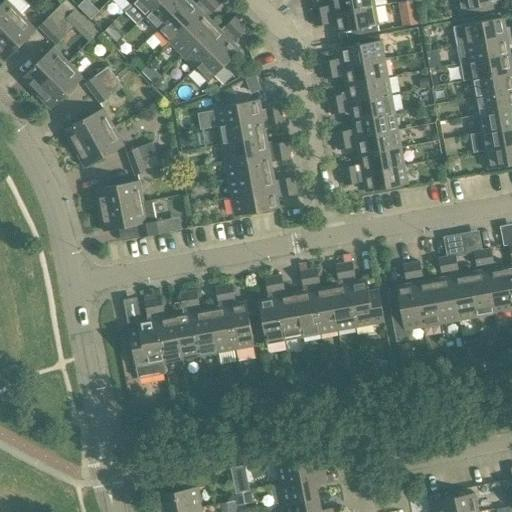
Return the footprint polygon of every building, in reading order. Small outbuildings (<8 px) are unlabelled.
[(29,5),(24,0),(6,0),(0,6),(0,36),(21,15),(20,14),(29,5)] [(136,0),(132,5),(144,18),(161,0),(136,0)] [(161,0),(144,18),(157,30),(187,0),(161,0)] [(190,0),(187,0),(157,30),(170,43),(202,11),(190,0)] [(218,0),(213,0),(206,7),(212,13),(222,3),(218,0)] [(373,0),(330,0),(333,15),(375,7),(373,0)] [(412,0),(398,3),(403,27),(417,24),(412,0)] [(456,0),(459,11),(501,3),(500,0),(456,0)] [(59,7),(39,27),(48,36),(68,16),(59,7)] [(375,7),(333,15),(337,34),(379,25),(375,7)] [(326,8),(312,10),(313,19),(328,16),(326,8)] [(202,11),(170,43),(182,56),(215,24),(202,11)] [(21,15),(0,36),(0,57),(4,62),(37,31),(21,15)] [(68,16),(48,36),(57,45),(77,25),(68,16)] [(328,16),(313,19),(315,27),(329,25),(328,16)] [(235,17),(225,27),(231,33),(241,23),(235,17)] [(504,18),(453,27),(457,46),(511,35),(511,27),(506,29),(504,18)] [(227,37),(195,69),(209,82),(241,50),(233,43),(247,29),(241,23),(231,33),(227,37)] [(215,24),(182,56),(195,69),(227,37),(215,24)] [(511,35),(457,46),(460,64),(468,62),(510,55),(509,45),(511,44),(511,35)] [(381,40),(339,48),(343,67),(385,59),(381,40)] [(53,48),(21,79),(37,95),(69,63),(53,48)] [(511,63),(510,55),(468,62),(471,80),(511,72),(511,63)] [(385,59),(343,67),(346,85),(388,77),(385,59)] [(336,60),(322,62),(323,71),(337,68),(336,60)] [(69,63),(37,95),(52,110),(84,78),(69,63)] [(108,67),(86,84),(93,94),(116,77),(108,67)] [(337,68),(323,71),(325,79),(339,77),(337,68)] [(511,72),(471,80),(474,98),(511,90),(511,72)] [(244,80),(249,94),(259,90),(254,75),(244,80)] [(116,77),(93,94),(101,104),(123,87),(116,77)] [(348,94),(328,98),(330,106),(391,95),(388,77),(346,85),(348,94)] [(427,80),(419,82),(421,90),(429,88),(427,80)] [(511,90),(474,98),(478,116),(511,109),(511,90)] [(391,95),(330,106),(331,115),(351,111),(353,120),(395,113),(391,95)] [(260,100),(215,108),(219,127),(263,119),(260,100)] [(281,107),(267,109),(268,118),(282,115),(281,107)] [(104,109),(64,131),(75,150),(114,128),(104,109)] [(511,109),(478,116),(481,133),(511,127),(511,109)] [(395,113),(353,120),(356,138),(398,130),(395,113)] [(282,115),(268,118),(270,126),(284,123),(282,115)] [(263,119),(219,127),(222,144),(266,136),(263,119)] [(511,127),(481,133),(484,151),(511,145),(511,127)] [(114,128),(75,150),(85,168),(125,147),(114,128)] [(398,130),(356,138),(359,156),(401,148),(398,130)] [(349,131),(335,133),(336,141),(351,139),(349,131)] [(266,136),(222,144),(225,162),(270,154),(275,153),(289,150),(287,142),(268,145),(266,136)] [(351,139),(336,141),(338,150),(352,147),(351,139)] [(153,143),(127,152),(131,164),(144,159),(157,154),(153,143)] [(511,145),(484,151),(488,170),(511,165),(511,145)] [(401,148),(359,156),(363,173),(405,166),(401,148)] [(289,150),(275,153),(276,161),(290,158),(289,150)] [(144,159),(131,164),(136,176),(162,167),(157,154),(144,159)] [(270,154),(225,162),(228,180),(273,171),(270,154)] [(356,166),(341,169),(343,177),(357,174),(356,166)] [(405,166),(363,173),(366,192),(408,185),(405,166)] [(273,171),(228,180),(231,197),(276,189),(273,171)] [(357,174),(343,177),(345,185),(359,183),(357,174)] [(294,178),(280,180),(281,188),(295,186),(294,178)] [(139,181),(95,190),(99,211),(143,202),(139,181)] [(295,186),(281,188),(283,197),(297,195),(295,186)] [(276,189),(231,197),(235,216),(280,208),(276,189)] [(143,202),(99,211),(103,232),(139,225),(142,237),(182,229),(180,217),(157,222),(153,201),(144,203),(143,202)] [(490,249),(482,251),(485,264),(486,270),(494,314),(511,311),(503,267),(494,268),(490,249)] [(482,251),(473,252),(476,266),(485,264),(482,251)] [(455,256),(446,257),(449,271),(457,269),(455,256)] [(446,257),(438,259),(441,272),(449,271),(446,257)] [(353,262),(344,263),(347,277),(355,276),(353,262)] [(420,262),(411,264),(414,277),(422,276),(420,262)] [(344,263),(336,265),(338,279),(347,277),(344,263)] [(411,264),(403,265),(405,279),(414,277),(411,264)] [(511,265),(503,267),(511,311),(511,310),(511,265)] [(317,268),(309,270),(311,284),(320,282),(317,268)] [(309,270),(300,271),(303,285),(311,284),(309,270)] [(486,270),(468,273),(476,318),(494,314),(486,270)] [(468,273),(450,276),(458,321),(476,318),(468,273)] [(282,274),(274,276),(276,290),(284,289),(282,274)] [(274,276),(265,278),(268,292),(276,290),(274,276)] [(450,276),(433,280),(441,324),(458,321),(450,276)] [(356,281),(348,283),(356,327),(384,322),(378,289),(369,291),(367,279),(356,281)] [(433,280),(415,283),(423,327),(441,324),(433,280)] [(348,283),(330,286),(338,331),(356,327),(348,283)] [(423,327),(415,283),(396,286),(396,290),(386,292),(396,342),(414,339),(412,329),(423,327)] [(232,284),(223,285),(226,299),(234,298),(232,284)] [(223,285),(215,287),(218,301),(226,299),(223,285)] [(330,286),(312,289),(320,334),(338,331),(330,286)] [(312,289),(295,293),(303,337),(320,334),(312,289)] [(197,290),(188,292),(191,306),(199,304),(197,290)] [(188,292),(180,293),(182,307),(191,306),(188,292)] [(295,293),(277,296),(285,340),(303,337),(295,293)] [(277,296),(258,299),(266,344),(285,340),(277,296)] [(161,297),(153,298),(164,363),(182,359),(174,315),(164,316),(161,297)] [(139,329),(129,331),(138,378),(166,373),(164,363),(153,298),(144,300),(148,319),(137,321),(139,329)] [(246,302),(227,305),(235,350),(254,346),(246,302)] [(227,305),(209,308),(218,353),(235,350),(227,305)] [(209,308),(192,311),(200,356),(218,353),(209,308)] [(192,311),(174,315),(182,359),(200,356),(192,311)] [(511,352),(502,355),(504,369),(511,367),(511,352)] [(311,457),(276,464),(280,485),(326,475),(325,468),(314,470),(311,457)] [(231,468),(235,493),(249,491),(244,465),(231,468)] [(187,490),(156,496),(159,511),(182,511),(202,508),(198,487),(212,485),(209,472),(184,477),(187,490)] [(326,475),(280,485),(284,505),(319,498),(316,485),(328,483),(326,475)] [(234,493),(236,504),(251,501),(250,490),(249,491),(235,493),(234,493)] [(478,511),(475,493),(435,501),(437,511),(478,511)] [(319,498),(284,505),(285,511),(333,511),(333,508),(321,511),(319,498)]
